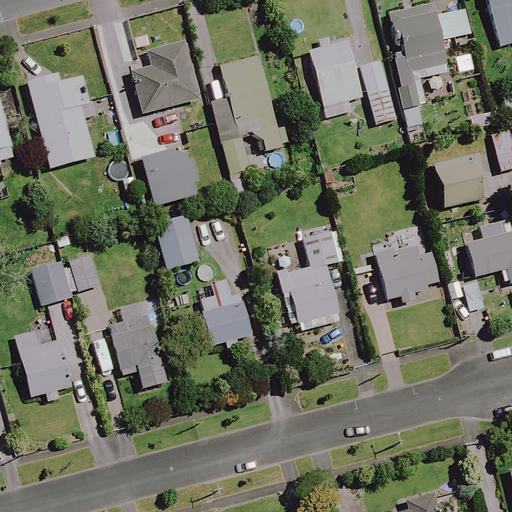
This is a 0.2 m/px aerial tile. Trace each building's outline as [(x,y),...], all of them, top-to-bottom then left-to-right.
[(511,0),(481,0),(496,51),(511,46),(511,0)] [(389,57),(408,149),(426,145),(419,108),(424,107),(418,81),(443,76),(436,43),(466,37),(460,11),(387,26),(393,56),(389,57)] [(314,43),(316,52),(305,55),(322,122),(346,115),(343,105),(358,101),(343,45),(329,49),(326,40),(314,43)] [(193,110),(182,47),(146,54),(149,71),(130,74),(138,120),(193,110)] [(232,176),(237,194),(254,190),(246,160),(279,152),(255,59),(215,69),(233,141),(219,145),(228,177),(232,176)] [(392,123),(377,64),(356,70),(371,128),(392,123)] [(96,124),(84,75),(25,90),(46,173),(90,162),(81,127),(96,124)] [(495,128),(492,115),(469,119),(471,132),(495,128)] [(0,173),(13,171),(0,119),(0,173)] [(511,171),(511,162),(505,136),(487,141),(497,176),(511,171)] [(221,178),(215,151),(202,154),(208,181),(221,178)] [(183,183),(173,186),(165,152),(135,160),(149,217),(179,210),(177,202),(187,199),(183,183)] [(477,203),(470,169),(431,177),(438,211),(477,203)] [(195,265),(182,220),(151,228),(163,274),(195,265)] [(511,286),(511,222),(473,231),(476,244),(462,247),(469,280),(501,273),(504,288),(511,286)] [(323,269),(336,266),(340,265),(333,233),(299,241),(306,271),(275,278),(287,326),(294,324),(296,334),(336,325),(329,296),(323,269)] [(425,287),(434,285),(427,256),(414,259),(411,247),(370,257),(382,304),(396,300),(398,308),(413,304),(411,296),(426,293),(425,287)] [(96,289),(86,258),(28,275),(38,310),(67,301),(66,298),(96,289)] [(207,288),(210,300),(195,304),(207,350),(221,347),(222,353),(235,350),(234,343),(246,340),(234,294),(228,296),(224,283),(207,288)] [(480,312),(474,286),(459,289),(465,315),(480,312)] [(153,367),(143,321),(106,329),(117,379),(134,375),(138,393),(161,388),(156,366),(153,367)] [(44,406),(57,402),(55,393),(64,391),(48,329),(10,339),(27,401),(41,397),(44,406)] [(402,499),(405,511),(402,511),(432,511),(428,493),(402,499)]
